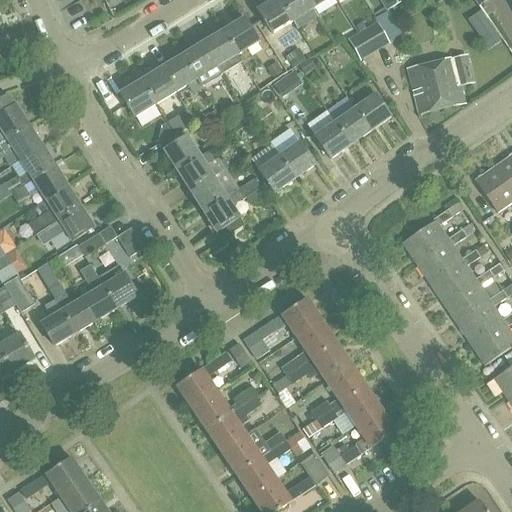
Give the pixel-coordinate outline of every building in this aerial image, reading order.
[(276,0),(257,12),(272,36),(292,24),(293,23),(278,0),(276,0)] [(306,0),(278,0),(293,23),(303,17),(313,11),(306,0)] [(306,0),(313,11),(330,0),(306,0)] [(380,0),(387,11),(395,6),(391,0),(380,0)] [(244,18),(222,32),(237,57),(259,43),(244,18)] [(365,28),(362,22),(356,25),(359,31),(365,28)] [(348,40),(360,62),(390,45),(377,23),(348,40)] [(222,32),(201,45),(220,76),(241,63),(237,57),(222,32)] [(181,57),(196,81),(201,88),(220,76),(201,45),(181,57)] [(306,61),(299,51),(287,58),(294,68),(306,61)] [(408,71),(419,115),(465,103),(461,88),(474,84),(467,56),(408,71)] [(202,90),(201,88),(196,81),(181,57),(162,69),(176,93),(189,86),(194,95),(202,90)] [(305,76),(315,68),(309,59),(299,67),(305,76)] [(267,68),(272,76),(281,70),(276,62),(267,68)] [(140,82),(155,106),(176,93),(162,69),(140,82)] [(120,94),(135,119),(155,106),(140,82),(120,94)] [(284,85),(277,90),(283,100),(291,94),(284,85)] [(0,145),(27,127),(13,106),(6,95),(0,98),(0,145)] [(355,110),(370,134),(392,119),(376,96),(355,110)] [(215,121),(225,135),(234,129),(220,107),(209,114),(214,122),(215,121)] [(355,110),(334,124),(350,148),(370,134),(355,110)] [(185,129),(178,117),(166,124),(174,136),(185,129)] [(315,137),(331,160),(350,148),(334,124),(315,137)] [(41,147),(27,127),(0,145),(0,159),(5,157),(12,152),(18,162),(41,147)] [(164,152),(177,173),(201,158),(187,137),(164,152)] [(144,142),(134,148),(139,156),(149,149),(144,142)] [(278,157),(295,180),(315,165),(298,143),(278,157)] [(31,182),(32,182),(54,167),(41,147),(18,162),(26,174),(19,179),(18,176),(5,184),(12,195),(24,187),(31,182)] [(190,193),(214,178),(225,171),(217,158),(214,161),(209,153),(201,158),(177,173),(190,193)] [(511,156),(495,168),(511,192),(511,156)] [(259,171),(275,194),(295,180),(278,157),(259,171)] [(32,182),(45,202),(67,187),(54,167),(32,182)] [(511,192),(495,168),(475,181),(498,214),(511,204),(511,192)] [(190,193),(203,213),(227,198),(226,197),(214,178),(190,193)] [(225,228),(233,234),(245,226),(232,206),(259,188),(253,179),(226,197),(227,198),(203,213),(216,234),(225,228)] [(31,197),(24,187),(12,195),(18,205),(31,197)] [(38,236),(51,227),(59,222),(58,222),(81,207),(67,187),(45,202),(36,207),(43,217),(31,225),(38,236)] [(449,242),(448,240),(439,227),(463,211),(458,203),(433,221),(434,222),(402,244),(416,264),(449,242)] [(51,227),(38,236),(44,246),(65,231),(72,243),(95,228),(81,207),(58,222),(59,222),(51,227)] [(462,231),(448,240),(449,242),(416,264),(430,285),(463,262),(462,260),(453,247),(474,232),(469,226),(462,231)] [(12,232),(1,238),(11,255),(22,249),(12,232)] [(77,248),(84,259),(85,259),(106,245),(99,234),(77,248)] [(463,262),(430,285),(443,305),(477,283),(475,280),(467,267),(480,258),(488,252),(483,246),(462,260),(463,262)] [(17,273),(6,256),(0,259),(0,280),(3,286),(19,276),(17,273)] [(37,271),(43,281),(54,275),(47,265),(37,271)] [(98,278),(117,310),(139,297),(125,274),(119,265),(98,278)] [(83,300),(96,323),(117,310),(98,278),(90,266),(80,271),(93,294),(83,300)] [(489,271),(475,280),(477,283),(443,305),(457,326),(491,303),(489,300),(480,288),(502,273),(497,266),(489,271)] [(5,286),(5,287),(16,306),(21,314),(32,308),(16,280),(5,286)] [(62,313),(76,335),(96,323),(83,300),(73,306),(59,284),(49,290),(62,313)] [(491,303),(457,326),(471,346),(504,324),(502,321),(494,308),(508,298),(511,295),(511,285),(503,291),(489,300),(491,303)] [(0,289),(0,313),(1,315),(16,306),(5,287),(0,289)] [(296,339),(322,321),(307,299),(281,316),(243,341),(256,361),(270,352),(267,347),(274,342),(271,336),(287,325),(296,339)] [(42,325),(55,348),(76,335),(62,313),(42,325)] [(511,314),(502,321),(504,324),(471,346),(485,367),(511,348),(511,335),(507,328),(511,324),(511,314)] [(311,361),(336,343),(322,321),(296,339),(305,352),(311,361)] [(0,347),(0,353),(12,374),(35,360),(20,335),(0,347)] [(326,383),(351,366),(336,343),(311,361),(302,366),(286,377),(272,386),(278,394),(307,376),(310,380),(319,373),(326,383)] [(229,350),(241,369),(251,362),(239,344),(229,350)] [(0,381),(12,374),(0,353),(0,381)] [(210,364),(216,373),(232,362),(226,353),(210,364)] [(302,366),(297,357),(281,369),(286,377),(302,366)] [(341,405),(366,388),(351,366),(326,383),(337,399),(341,405)] [(511,397),(511,367),(494,379),(508,400),(511,397)] [(176,387),(191,409),(217,392),(202,369),(176,387)] [(344,409),(355,427),(381,410),(366,388),(341,405),(344,409)] [(251,389),(234,400),(240,408),(256,397),(251,389)] [(191,409),(206,431),(232,414),(217,392),(191,409)] [(206,431),(221,453),(247,436),(241,427),(249,421),(246,416),(262,406),(256,397),(240,408),(232,414),(206,431)] [(332,410),(326,401),(310,413),(316,421),(332,410)] [(332,410),(316,421),(322,430),(338,419),(332,410)] [(320,455),(334,475),(370,449),(396,432),(381,410),(355,427),(363,439),(355,445),(355,446),(340,457),(333,446),(320,455)] [(306,435),(309,439),(322,430),(316,421),(303,430),(306,435)] [(221,453),(236,475),(262,458),(271,452),(287,441),(281,432),(265,443),(256,430),(247,436),(221,453)] [(287,441),(271,452),(277,460),(288,452),(292,450),(287,441)] [(297,446),(292,450),(296,457),(302,453),(297,446)] [(250,497),(260,511),(277,511),(291,503),(291,502),(329,477),(314,454),(304,462),(306,464),(301,468),(307,478),(285,494),(276,480),(250,497)] [(60,498),(86,480),(71,458),(45,475),(51,484),(60,498)] [(236,475),(250,497),(276,480),(262,458),(236,475)] [(70,511),(86,511),(101,503),(86,480),(60,498),(70,511)] [(27,500),(43,489),(37,481),(21,492),(27,500)] [(7,501),(14,511),(30,511),(18,493),(7,501)] [(486,511),(479,501),(462,511),(486,511)] [(107,511),(101,503),(86,511),(107,511)]
